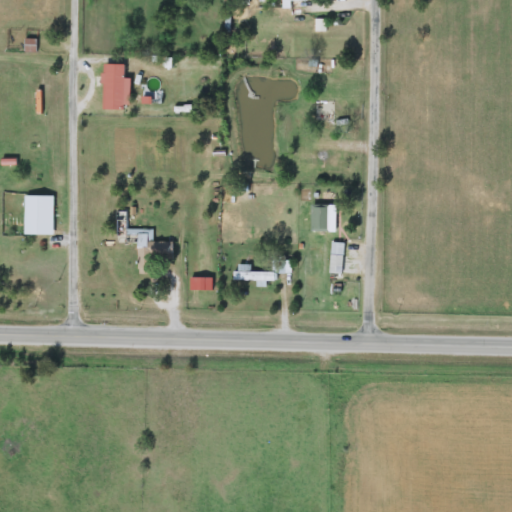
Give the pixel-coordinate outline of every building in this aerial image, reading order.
[(308,0),(308,8),(284,8),(284,0),(308,0)] [(123,110),(105,110),(105,65),(123,65),(123,110)] [(319,156),(319,182),(299,182),(299,156),(319,156)] [(329,205),(329,232),(311,232),(311,205),(329,205)] [(138,244),(113,244),(114,211),(129,211),(129,230),(152,230),(152,242),(172,242),(172,259),(150,259),(150,274),(138,274),(138,244)] [(0,216),(42,217),(42,227),(57,227),(57,242),(41,242),(41,229),(0,229),(0,216)] [(233,282),(233,272),(276,272),(276,282),(233,282)]
